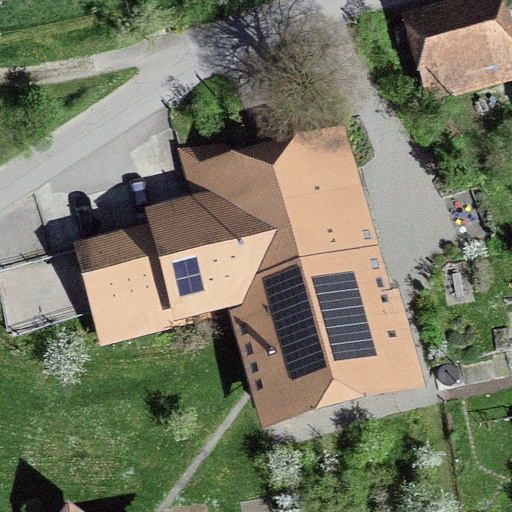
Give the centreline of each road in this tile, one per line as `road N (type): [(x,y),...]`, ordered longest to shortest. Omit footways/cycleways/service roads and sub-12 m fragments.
road 1 (unclassified): [(0,199),(244,25),(329,0)]
road 2 (track): [(244,25),(117,60),(0,75)]
